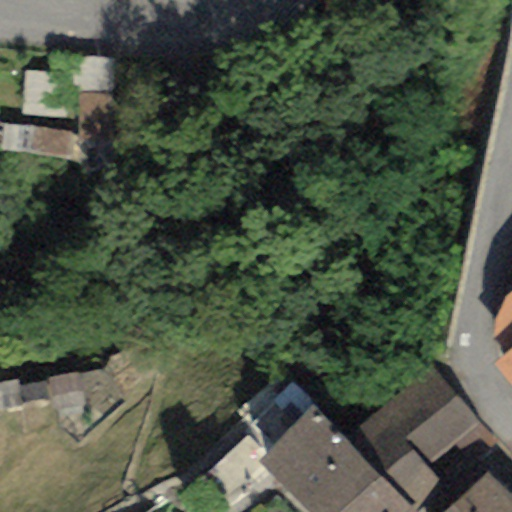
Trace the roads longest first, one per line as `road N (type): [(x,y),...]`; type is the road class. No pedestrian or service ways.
road 1 (tertiary): [(511,162),(474,323),(480,382),(511,431)]
road 2 (tertiary): [(0,4),(160,23),(219,21),(272,0)]
